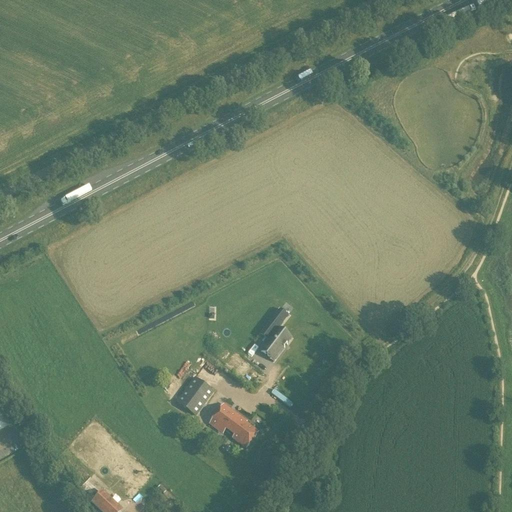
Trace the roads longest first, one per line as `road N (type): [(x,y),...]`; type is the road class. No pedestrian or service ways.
road 1 (primary): [(0,240),(463,0)]
road 2 (unclassified): [(0,195),(377,0)]
road 3 (track): [(464,272),(352,370),(308,430)]
road 4 (track): [(511,161),(464,272)]
